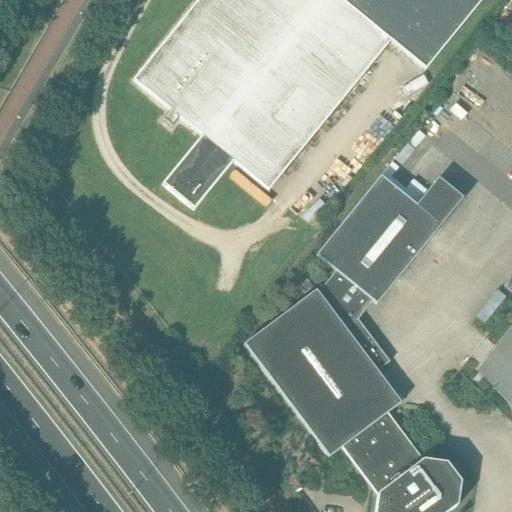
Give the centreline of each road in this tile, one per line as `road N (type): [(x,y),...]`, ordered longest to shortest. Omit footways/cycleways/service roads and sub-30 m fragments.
road 1 (motorway): [(169,511),(0,293)]
road 2 (motorway): [(0,377),(103,511)]
